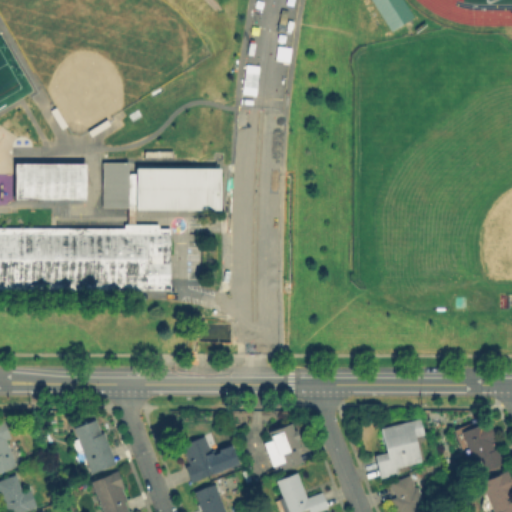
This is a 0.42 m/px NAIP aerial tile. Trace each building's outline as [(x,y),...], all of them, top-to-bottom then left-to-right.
[(393,32),(371,0),(402,0),(415,18),(393,32)] [(140,159),(140,149),(171,150),(170,160),(140,159)] [(0,290),(0,229),(122,230),(122,224),(128,224),(128,217),(128,207),(101,207),(101,161),(129,161),(128,172),(136,172),(136,167),(220,168),(220,210),(136,210),(136,217),(136,224),(160,224),(160,231),(172,231),(172,291),(0,290)] [(83,198),(12,198),(12,162),(83,163),(83,198)] [(379,481),(372,456),(385,453),(378,429),(418,418),(423,435),(414,437),(421,462),(393,469),(395,476),(379,481)] [(13,466),(0,472),(0,419),(2,419),(10,438),(2,441),(13,466)] [(113,465),(88,475),(71,429),(93,421),(99,436),(102,434),(113,465)] [(501,466),(485,472),(480,459),(472,461),(461,431),(488,421),(495,439),(488,442),(491,451),(495,449),(501,466)] [(300,465),(281,473),(278,466),(271,469),(261,445),(268,442),(265,434),(290,423),(300,447),(294,450),(300,465)] [(189,484),(182,469),(188,466),(179,447),(200,437),(217,471),(189,484)] [(511,511),(486,511),(475,484),(506,471),(511,485),(511,488),(507,491),(510,499),(511,498),(511,511)] [(126,511),(101,511),(89,484),(116,472),(123,489),(120,490),(125,502),(123,503),(126,511)] [(35,508),(24,511),(3,511),(0,503),(0,479),(13,475),(20,493),(28,490),(35,508)] [(326,510),(320,511),(305,511),(302,511),(278,511),(274,501),(280,499),(274,483),(295,475),(305,499),(320,493),(326,510)] [(392,511),(389,501),(394,499),(389,485),(408,477),(413,492),(417,490),(424,507),(420,508),(421,511),(392,511)] [(199,511),(192,493),(212,484),(223,511),(199,511)]
